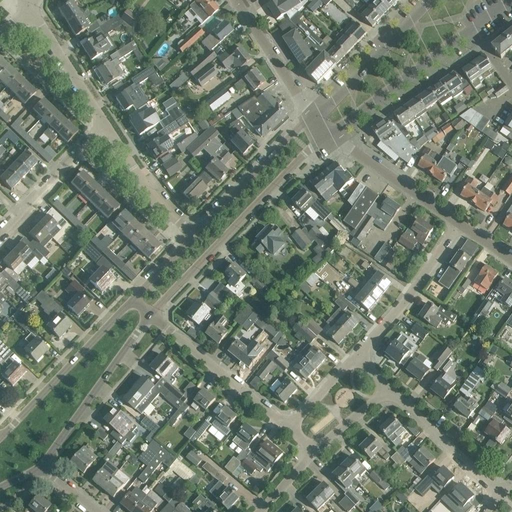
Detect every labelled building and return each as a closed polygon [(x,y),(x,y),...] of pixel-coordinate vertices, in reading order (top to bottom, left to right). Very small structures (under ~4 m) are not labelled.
[(59,11),(67,24),(84,13),(80,7),(76,9),(72,3),(76,0),(75,0),(61,0),(66,6),(59,11)] [(189,7),(197,16),(203,23),(218,10),(208,0),(196,0),(195,2),(189,7)] [(286,14),(290,20),(298,12),(303,8),(297,0),(280,0),(279,1),(269,8),(277,20),(286,14)] [(377,0),(370,0),(366,5),(380,19),(385,15),(388,12),(387,12),(388,11),(377,0)] [(395,3),(396,2),(394,0),(377,0),(388,11),(393,6),(393,7),(396,4),(395,3)] [(313,3),(308,8),(313,13),(318,8),(313,3)] [(380,19),(366,5),(357,13),(372,28),(376,23),(377,24),(380,21),(379,20),(380,19)] [(84,13),(67,24),(75,37),(88,28),(88,27),(91,25),(87,19),(91,16),(88,10),(84,13)] [(126,11),(120,19),(133,29),(138,22),(132,17),(133,16),(126,11)] [(303,17),(298,12),(290,20),(289,21),(294,26),(299,21),(303,17)] [(96,22),(100,27),(110,21),(106,15),(96,22)] [(118,16),(110,21),(100,27),(105,35),(113,30),(115,33),(118,33),(126,28),(120,19),(118,16)] [(294,26),(289,21),(279,27),(286,38),(284,39),(300,65),(302,64),(317,47),(294,26)] [(294,26),(317,47),(336,65),(346,55),(336,45),(332,42),(327,47),(322,42),(299,21),(294,26)] [(223,23),(201,43),(204,47),(209,51),(210,50),(210,51),(215,47),(232,32),(223,23)] [(357,24),(346,35),(357,44),(367,33),(357,24)] [(177,46),(176,47),(182,53),(187,49),(191,45),(203,34),(198,28),(186,39),(184,41),(181,41),(178,44),(177,46)] [(511,30),(491,47),(496,52),(495,53),(496,54),(497,54),(501,59),(511,49),(511,30)] [(340,41),(336,45),(346,55),(357,44),(346,35),(343,31),(336,37),(340,41)] [(91,61),(109,49),(100,35),(82,46),(91,61)] [(129,44),(116,52),(119,57),(121,59),(132,52),(138,47),(139,47),(135,41),(129,44)] [(228,57),(224,53),(217,59),(226,69),(232,64),(237,70),(250,60),(240,47),(228,57)] [(317,47),(302,64),(310,71),(307,74),(317,85),(332,70),(336,66),(336,65),(317,47)] [(193,77),(206,66),(216,57),(210,51),(210,50),(209,51),(187,71),(193,77)] [(493,68),(484,56),(473,63),(485,80),(491,75),(488,71),(493,68)] [(0,75),(8,67),(0,58),(0,75)] [(108,64),(97,71),(107,85),(123,74),(118,66),(121,65),(117,59),(108,64)] [(165,60),(153,61),(150,63),(159,73),(169,64),(165,60)] [(485,80),(473,63),(462,71),(475,89),(482,85),(480,83),(485,80)] [(210,65),(194,78),(201,87),(217,74),(210,65)] [(151,66),(131,79),(134,84),(135,86),(155,73),(151,66)] [(0,75),(0,81),(6,87),(18,75),(8,67),(0,75)] [(255,69),(233,86),(238,92),(247,85),(253,92),(265,82),(255,69)] [(156,73),(148,78),(154,88),(162,83),(158,76),(156,73)] [(454,73),(442,82),(450,93),(452,97),(453,97),(453,98),(464,91),(470,87),(462,75),(457,78),(454,73)] [(6,87),(15,96),(27,84),(18,75),(6,87)] [(111,86),(114,90),(122,85),(120,80),(111,86)] [(175,82),(169,87),(173,92),(179,87),(175,82)] [(452,97),(450,93),(442,82),(430,90),(438,101),(440,105),(452,97)] [(27,84),(15,96),(24,104),(36,93),(27,84)] [(124,93),(116,99),(124,111),(132,106),(135,111),(148,103),(144,97),(139,88),(138,87),(137,88),(135,86),(134,84),(130,86),(123,91),(124,93)] [(508,90),(504,85),(493,93),(497,98),(508,90)] [(223,89),(206,102),(213,111),(230,98),(223,89)] [(490,99),(497,98),(493,93),(490,89),(485,92),(490,99)] [(418,98),(426,109),(438,101),(430,90),(418,98)] [(273,101),(265,92),(256,100),(254,97),(230,113),(237,120),(243,117),(251,126),(261,137),(262,136),(263,137),(267,133),(267,132),(286,114),(278,106),(281,103),(277,98),(273,101)] [(166,110),(176,104),(172,98),(162,104),(166,110)] [(418,98),(406,106),(415,120),(427,111),(426,109),(418,98)] [(41,119),(51,108),(43,100),(32,111),(41,119)] [(136,112),(129,116),(132,121),(131,122),(139,135),(150,128),(159,123),(154,115),(150,109),(146,104),(135,111),(136,112)] [(169,116),(161,121),(165,128),(184,116),(176,104),(165,111),(169,116)] [(396,118),(392,121),(393,123),(394,124),(404,138),(409,135),(404,128),(415,120),(406,106),(394,115),(396,118)] [(41,119),(50,127),(60,116),(51,108),(41,119)] [(471,109),(460,118),(470,125),(477,113),(471,109)] [(0,111),(0,116),(7,123),(10,119),(1,111),(0,111)] [(483,117),(477,113),(470,125),(476,129),(483,117)] [(511,114),(503,128),(500,133),(511,141),(511,114)] [(52,143),(58,136),(69,125),(60,116),(50,127),(43,134),(52,143)] [(159,139),(147,147),(155,160),(171,150),(170,149),(172,147),(166,137),(173,132),(188,123),(183,116),(173,123),(169,126),(163,129),(163,130),(156,134),(159,139)] [(483,117),(476,129),(482,133),(486,127),(490,121),(483,117)] [(10,126),(23,138),(26,134),(18,127),(23,122),(18,118),(10,126)] [(204,120),(198,124),(205,132),(210,128),(204,120)] [(241,133),(246,129),(237,120),(229,126),(232,128),(229,132),(235,138),(228,145),(235,151),(237,149),(242,155),(252,145),(241,133)] [(394,124),(393,123),(390,125),(387,120),(372,130),(380,140),(400,158),(407,163),(414,154),(415,154),(408,144),(404,138),(394,124)] [(465,125),(460,120),(453,126),(457,132),(465,125)] [(69,125),(58,136),(67,144),(78,133),(69,125)] [(231,157),(221,148),(222,147),(213,139),(218,135),(211,127),(186,150),(193,158),(202,149),(211,157),(210,158),(213,161),(206,169),(206,170),(197,180),(196,179),(182,193),(192,202),(205,188),(204,187),(214,177),(219,182),(220,180),(221,181),(226,176),(225,175),(227,173),(221,167),(231,157)] [(486,127),(482,133),(494,141),(498,135),(486,127)] [(426,135),(430,141),(438,136),(434,129),(426,135)] [(19,140),(9,131),(0,140),(3,143),(7,139),(14,145),(19,140)] [(433,140),(435,143),(445,137),(443,133),(433,140)] [(31,146),(35,143),(26,134),(23,138),(31,146)] [(414,140),(408,144),(415,154),(417,152),(420,149),(414,140)] [(31,146),(40,155),(44,151),(35,143),(31,146)] [(505,143),(501,148),(507,152),(511,147),(505,143)] [(446,150),(447,150),(450,153),(454,147),(450,144),(446,150)] [(49,163),(56,155),(48,147),(44,151),(40,155),(49,163)] [(435,153),(435,154),(427,148),(421,156),(424,158),(418,166),(430,174),(437,164),(442,158),(435,153)] [(17,161),(28,172),(37,163),(26,152),(17,161)] [(457,168),(442,158),(437,164),(430,174),(442,183),(447,175),(450,177),(457,168)] [(174,159),(162,166),(170,177),(181,170),(174,159)] [(17,161),(8,170),(20,181),(28,172),(17,161)] [(324,173),(338,191),(339,193),(354,181),(346,171),(345,173),(336,163),(324,173)] [(20,181),(8,170),(0,179),(0,180),(11,191),(20,181)] [(70,184),(80,193),(91,181),(82,172),(70,184)] [(332,196),(338,191),(324,173),(311,184),(321,196),(327,203),(333,198),(332,196)] [(461,196),(473,204),(480,194),(474,189),(478,183),(469,177),(464,186),(466,188),(461,196)] [(510,196),(511,192),(511,177),(503,190),(510,196)] [(80,193),(89,202),(101,190),(91,181),(80,193)] [(361,184),(348,202),(353,208),(367,189),(361,184)] [(484,188),(480,194),(473,204),(485,212),(490,204),(493,206),(499,198),(484,188)] [(353,208),(343,222),(354,230),(355,231),(375,203),(379,197),(367,189),(353,208)] [(89,202),(98,211),(110,199),(101,190),(89,202)] [(304,191),(292,203),(302,211),(302,210),(305,213),(310,208),(324,221),(328,217),(331,221),(335,217),(320,201),(319,202),(309,193),(307,195),(304,191)] [(110,199),(98,211),(107,220),(119,207),(110,199)] [(382,208),(375,203),(355,231),(354,230),(350,235),(361,243),(374,224),(384,231),(389,225),(401,208),(388,199),(382,208)] [(52,205),(61,213),(64,209),(56,201),(52,205)] [(509,217),(503,225),(511,231),(511,206),(511,207),(506,215),(509,217)] [(61,213),(70,222),(74,218),(64,209),(61,213)] [(112,224),(121,233),(133,221),(124,212),(112,224)] [(39,225),(52,238),(66,225),(56,216),(52,220),(48,216),(47,216),(46,215),(41,219),(43,221),(39,225)] [(70,222),(79,231),(83,227),(74,218),(70,222)] [(413,230),(409,227),(399,242),(412,250),(417,243),(416,242),(417,241),(416,240),(418,238),(424,243),(433,229),(419,220),(413,230)] [(130,242),(142,229),(133,221),(121,233),(130,242)] [(52,238),(39,225),(35,230),(33,228),(28,233),(30,234),(30,235),(34,239),(30,244),(43,256),(45,258),(50,254),(44,248),(52,238)] [(79,231),(85,236),(89,232),(83,227),(79,231)] [(272,255),(283,243),(277,237),(281,233),(275,227),(271,231),(268,229),(257,240),(258,241),(253,247),(260,254),(266,248),(272,255)] [(316,228),(309,234),(322,247),(328,241),(316,228)] [(130,242),(139,250),(151,238),(142,229),(130,242)] [(314,241),(315,240),(309,234),(305,229),(301,232),(300,230),(292,236),(304,250),(314,241)] [(106,248),(95,237),(90,241),(102,253),(106,248)] [(151,238),(139,250),(148,259),(160,247),(151,238)] [(16,249),(12,253),(25,265),(31,271),(40,262),(38,260),(43,256),(30,244),(26,248),(21,244),(19,242),(15,247),(16,249)] [(88,243),(82,250),(92,260),(99,253),(88,243)] [(382,263),(392,248),(385,243),(375,258),(382,263)] [(73,258),(77,255),(82,250),(79,247),(70,255),(73,258)] [(450,266),(439,282),(448,289),(460,273),(470,260),(469,260),(472,256),(471,256),(465,252),(463,250),(462,250),(460,253),(450,266)] [(111,261),(115,257),(109,251),(105,256),(111,261)] [(25,265),(12,253),(8,257),(6,256),(2,260),(4,262),(3,262),(8,267),(4,271),(15,282),(19,277),(16,274),(25,265)] [(399,259),(390,253),(382,264),(391,270),(399,259)] [(95,275),(90,281),(95,286),(94,287),(96,288),(102,293),(114,280),(106,273),(112,266),(103,257),(96,264),(90,270),(95,275)] [(114,264),(120,270),(125,266),(118,260),(114,264)] [(365,261),(361,266),(366,270),(370,265),(365,261)] [(475,283),(487,291),(498,275),(480,262),(476,268),(482,272),(475,283)] [(246,276),(235,265),(233,266),(233,265),(229,269),(230,270),(226,274),(232,280),(229,283),(230,284),(226,288),(233,293),(239,299),(242,295),(241,293),(246,288),(240,282),(246,276)] [(132,281),(136,277),(125,266),(120,270),(132,281)] [(375,278),(371,282),(384,293),(392,284),(374,269),(371,274),(375,278)] [(15,282),(4,271),(0,274),(0,292),(8,284),(16,292),(15,293),(28,305),(34,300),(15,282)] [(54,278),(49,274),(45,278),(50,283),(54,278)] [(256,277),(251,282),(260,292),(265,287),(256,277)] [(348,282),(352,286),(356,281),(352,277),(348,282)] [(471,282),(465,278),(465,277),(456,289),(462,293),(465,290),(471,282)] [(502,303),(503,303),(510,308),(511,304),(511,283),(511,284),(506,280),(498,291),(498,292),(494,298),(502,303)] [(83,310),(89,304),(79,294),(83,290),(74,281),(66,290),(74,299),(67,306),(78,317),(85,311),(83,310)] [(361,285),(356,281),(352,286),(357,290),(361,285)] [(376,302),(384,293),(371,282),(363,291),(376,302)] [(221,284),(213,293),(222,300),(224,302),(225,303),(233,294),(233,293),(226,288),(221,283),(221,284)] [(42,291),(35,298),(48,310),(55,303),(42,291)] [(376,302),(363,291),(356,301),(368,311),(376,302)] [(224,302),(222,300),(213,293),(208,299),(208,300),(203,306),(199,302),(187,316),(199,325),(200,324),(205,328),(220,309),(218,308),(224,302)] [(340,308),(331,318),(338,325),(348,334),(358,324),(348,314),(344,311),(347,307),(350,310),(353,306),(340,296),(337,298),(333,302),(335,303),(340,308)] [(491,306),(485,301),(469,325),(477,330),(488,314),(487,313),(491,306)] [(443,307),(440,312),(429,305),(420,317),(429,323),(437,329),(445,317),(453,323),(457,317),(443,307)] [(238,324),(242,327),(254,311),(247,306),(238,317),(241,319),(238,324)] [(54,334),(59,339),(65,332),(71,326),(59,315),(54,310),(48,316),(53,321),(47,327),(52,332),(53,334),(54,334)] [(247,332),(260,316),(254,311),(242,327),(247,332)] [(20,314),(14,320),(25,331),(31,326),(20,314)] [(260,316),(254,324),(263,331),(264,329),(269,323),(260,316)] [(215,324),(207,334),(219,344),(228,334),(221,328),(226,322),(221,317),(216,324),(215,324)] [(338,345),(348,334),(338,325),(331,318),(326,323),(327,325),(322,330),(312,321),(306,327),(317,337),(321,331),(327,337),(328,336),(338,345)] [(294,328),(310,343),(316,338),(299,322),(294,328)] [(269,323),(264,329),(274,338),(272,341),(276,345),(284,335),(269,323)] [(412,331),(424,341),(429,334),(417,325),(412,331)] [(25,340),(30,345),(24,351),(29,356),(30,358),(31,357),(36,362),(42,356),(47,350),(36,339),(31,334),(25,340)] [(391,348),(386,354),(399,364),(400,364),(403,366),(418,348),(408,340),(402,335),(396,342),(395,342),(391,348)] [(239,361),(252,345),(253,343),(248,339),(243,346),(238,342),(229,352),(239,361)] [(0,341),(0,358),(9,368),(2,376),(12,387),(25,374),(8,358),(12,353),(0,341)] [(300,355),(316,370),(326,359),(314,348),(314,349),(309,344),(300,354),(300,355)] [(252,345),(239,361),(249,369),(262,353),(252,345)] [(452,353),(444,346),(434,359),(436,361),(431,367),(437,372),(452,353)] [(278,367),(278,366),(284,372),(290,366),(280,358),(279,359),(271,352),(267,357),(278,367)] [(415,361),(407,371),(421,381),(429,371),(422,366),(427,359),(420,354),(416,361),(415,361)] [(162,355),(151,368),(163,379),(171,386),(176,380),(173,377),(179,370),(162,355)] [(306,380),(316,370),(300,355),(291,364),(296,368),(295,369),(306,380)] [(485,355),(477,366),(482,369),(490,358),(485,355)] [(269,360),(263,367),(257,375),(263,380),(269,372),(272,374),(278,367),(267,357),(266,357),(269,360)] [(440,368),(446,373),(453,364),(447,360),(440,368)] [(462,399),(455,408),(468,419),(479,406),(470,398),(472,395),(468,392),(479,379),(481,381),(487,374),(477,367),(460,391),(466,396),(463,400),(462,399)] [(444,374),(431,390),(444,400),(457,384),(444,374)] [(143,377),(133,389),(145,399),(150,393),(156,398),(160,393),(154,388),(155,387),(143,377)] [(281,383),(278,380),(271,387),(270,386),(269,388),(270,389),(269,389),(285,403),(297,390),(285,379),(281,383)] [(502,383),(496,391),(506,399),(511,391),(502,383)] [(174,387),(169,392),(183,404),(190,396),(186,392),(183,395),(174,387)] [(151,404),(145,399),(133,389),(124,400),(135,410),(136,409),(142,415),(151,404)] [(204,391),(191,407),(196,411),(200,406),(206,411),(215,400),(204,391)] [(183,404),(169,392),(164,398),(178,410),(183,404)] [(511,407),(506,415),(503,419),(511,425),(511,399),(509,397),(506,402),(511,406),(511,407)] [(176,413),(170,420),(175,424),(181,417),(189,407),(184,403),(183,404),(176,413)] [(228,428),(231,424),(237,417),(226,408),(213,424),(227,436),(231,431),(228,428)] [(484,408),(472,424),(476,426),(480,421),(484,424),(486,421),(489,423),(494,415),(484,408)] [(130,442),(135,436),(132,433),(137,427),(116,409),(105,421),(115,430),(111,435),(122,445),(127,440),(130,442)] [(147,428),(152,432),(156,436),(162,430),(146,417),(141,423),(147,428)] [(398,438),(406,431),(393,417),(380,429),(396,446),(401,441),(398,438)] [(190,440),(195,444),(210,425),(206,421),(190,440)] [(494,422),(492,424),(491,427),(490,426),(485,433),(492,438),(501,445),(510,433),(501,426),(494,422)] [(230,462),(225,468),(233,475),(241,466),(249,456),(250,455),(245,452),(246,450),(251,444),(259,435),(246,425),(233,442),(244,451),(237,460),(233,464),(230,462)] [(100,428),(95,434),(104,441),(108,435),(100,428)] [(152,432),(146,439),(151,444),(154,440),(153,440),(156,436),(152,432)] [(372,437),(360,448),(371,459),(378,452),(384,458),(386,461),(390,457),(388,454),(382,448),(372,437)] [(142,454),(152,462),(163,448),(154,440),(151,444),(142,454)] [(123,447),(118,442),(116,445),(109,453),(114,458),(123,447)] [(249,456),(241,466),(252,475),(256,469),(261,472),(264,469),(268,472),(283,455),(268,443),(254,460),(249,456)] [(406,450),(400,456),(406,462),(417,450),(411,444),(408,447),(406,450)] [(403,446),(397,453),(400,456),(406,450),(403,446)] [(85,447),(71,463),(84,474),(93,463),(97,457),(85,447)] [(162,463),(170,469),(177,460),(163,448),(152,462),(138,478),(145,484),(162,463)] [(435,460),(423,449),(415,458),(410,464),(421,475),(435,460)] [(191,452),(186,458),(197,467),(202,461),(191,452)] [(397,453),(391,458),(400,468),(405,463),(406,462),(400,456),(397,453)] [(342,466),(355,478),(359,474),(361,476),(366,471),(352,456),(342,466)] [(169,491),(163,498),(169,503),(174,498),(189,482),(190,481),(195,476),(196,475),(177,460),(170,469),(173,472),(180,477),(170,488),(171,489),(169,491)] [(207,462),(203,468),(220,482),(210,493),(228,510),(239,498),(229,489),(228,490),(223,485),(227,479),(207,462)] [(104,490),(119,471),(114,468),(113,469),(107,465),(104,469),(103,469),(93,482),(104,490)] [(333,475),(338,480),(335,482),(346,493),(344,495),(346,497),(355,506),(359,502),(347,490),(352,485),(353,487),(355,487),(359,483),(355,478),(342,466),(333,475)] [(423,482),(418,487),(421,490),(422,492),(428,485),(433,489),(436,486),(441,491),(444,488),(453,478),(443,469),(434,478),(431,481),(427,477),(423,482)] [(119,471),(104,490),(114,499),(129,480),(119,471)] [(375,471),(370,476),(378,483),(383,479),(375,471)] [(324,483),(316,492),(326,502),(335,494),(324,483)] [(155,489),(163,495),(167,490),(159,484),(155,489)] [(451,496),(444,503),(450,509),(457,502),(463,508),(473,497),(461,485),(450,496),(451,496)] [(122,505),(130,511),(133,511),(141,503),(147,496),(136,488),(130,495),(130,494),(122,505)] [(326,502),(316,492),(307,500),(317,511),(326,502)] [(51,507),(39,496),(30,507),(36,511),(48,511),(47,511),(51,507)] [(147,496),(141,503),(133,511),(151,511),(157,505),(147,496)] [(346,497),(338,504),(345,511),(348,511),(351,510),(355,506),(346,497)] [(203,503),(199,508),(202,511),(213,511),(211,510),(215,506),(207,499),(206,500),(203,503)]
